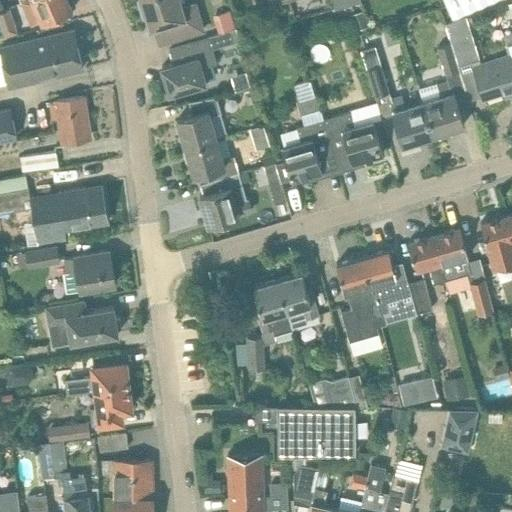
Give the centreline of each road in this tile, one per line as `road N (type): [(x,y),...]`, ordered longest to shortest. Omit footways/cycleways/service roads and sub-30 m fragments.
road 1 (residential): [(154,271),(511,165)]
road 2 (residential): [(154,271),(132,82),(106,0)]
road 3 (residential): [(183,511),(154,271)]
